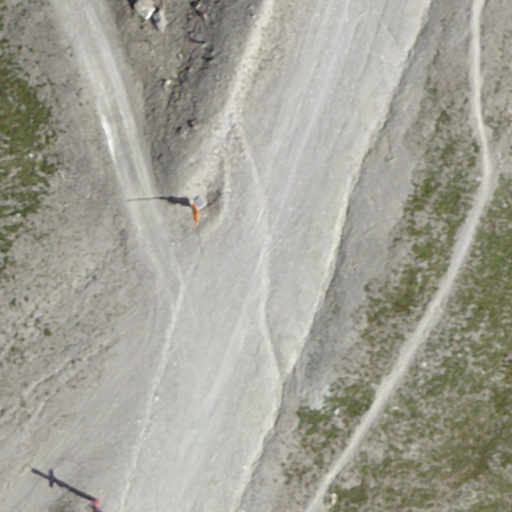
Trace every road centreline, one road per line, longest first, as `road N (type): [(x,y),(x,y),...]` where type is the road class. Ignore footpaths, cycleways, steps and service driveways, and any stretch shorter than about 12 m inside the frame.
road 1 (track): [(388,0),(227,355),(166,511)]
road 2 (track): [(62,0),(227,355)]
